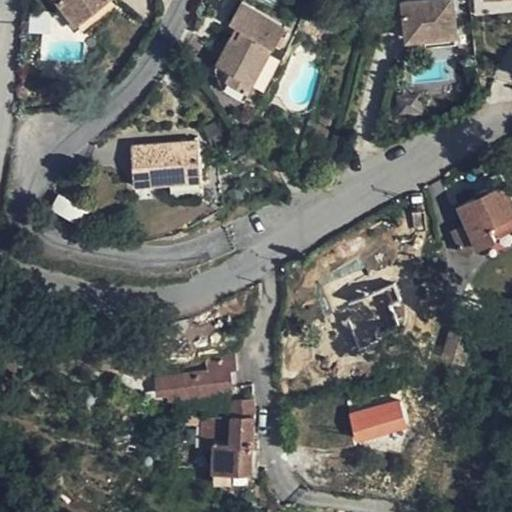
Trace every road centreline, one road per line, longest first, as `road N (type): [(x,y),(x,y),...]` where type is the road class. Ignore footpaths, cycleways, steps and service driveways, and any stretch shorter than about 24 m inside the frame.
road 1 (residential): [(288,234),(248,225),(176,256),(101,255),(20,220),(20,192),(51,151),(131,96),(185,0)]
road 2 (residential): [(288,234),(202,294),(144,306),(0,270)]
road 3 (residential): [(511,118),(453,140),(288,234)]
